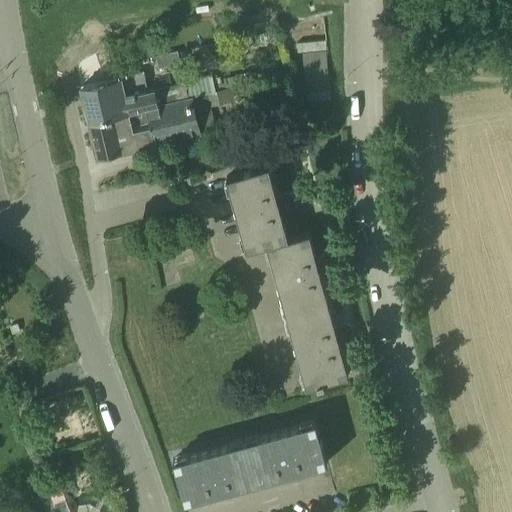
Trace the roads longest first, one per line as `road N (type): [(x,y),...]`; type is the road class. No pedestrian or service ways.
road 1 (residential): [(441,508),(379,251),(369,0)]
road 2 (unclassified): [(133,457),(49,228)]
road 3 (unclassified): [(49,228),(6,0)]
